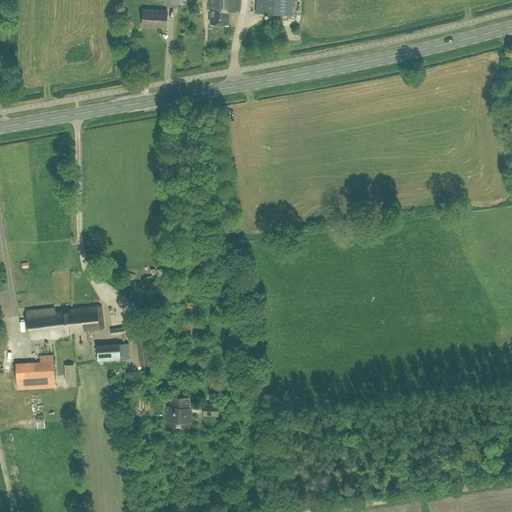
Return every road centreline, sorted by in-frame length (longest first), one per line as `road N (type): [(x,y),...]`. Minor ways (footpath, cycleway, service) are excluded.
road 1 (secondary): [(0,127),(358,64),(511,27)]
road 2 (unclassified): [(314,511),(511,479)]
